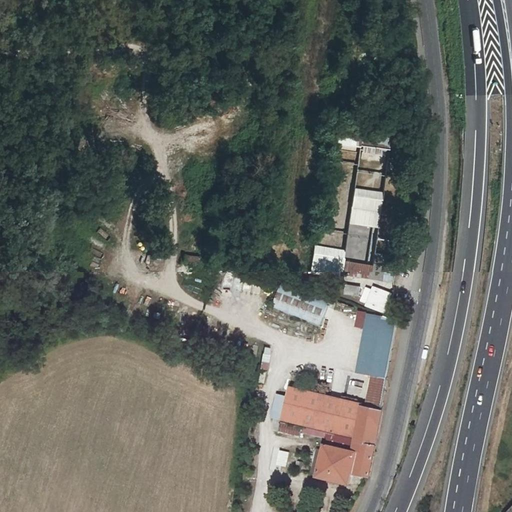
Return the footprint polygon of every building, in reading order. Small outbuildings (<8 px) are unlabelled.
[(384,195),(354,190),(349,222),(378,227),(384,195)] [(378,227),(349,222),(344,252),(342,264),(372,268),(372,263),(378,227)] [(314,247),(310,272),(340,277),(341,272),(384,280),(387,266),(372,263),(372,268),(342,264),(344,252),(314,247)] [(143,248),(138,253),(148,264),(152,259),(143,248)] [(185,255),(184,261),(199,264),(200,257),(185,255)] [(373,288),(374,282),(362,279),(361,282),(360,287),(373,289),(373,288)] [(282,282),(272,308),(321,326),(331,301),(282,282)] [(379,290),(373,288),(373,289),(367,305),(388,312),(390,306),(375,301),(379,290)] [(394,295),(379,290),(375,301),(390,306),(394,295)] [(102,307),(88,303),(87,309),(100,313),(102,307)] [(112,310),(102,307),(100,313),(110,316),(112,310)] [(382,316),(367,313),(357,373),(372,376),(366,407),(362,406),(362,404),(289,387),(281,420),(281,421),(307,427),(306,432),(326,436),(321,462),(311,460),(308,475),(349,484),(351,474),(369,477),(381,410),(387,378),(397,321),(382,316)] [(255,382),(263,383),(268,347),(260,346),(255,382)] [(287,396),(277,394),(271,418),(281,420),(287,396)] [(281,423),(279,432),(300,437),(302,428),(281,423)] [(290,453),(280,451),(277,465),(287,467),(290,453)] [(295,460),(293,469),(301,471),(303,461),(295,460)]
